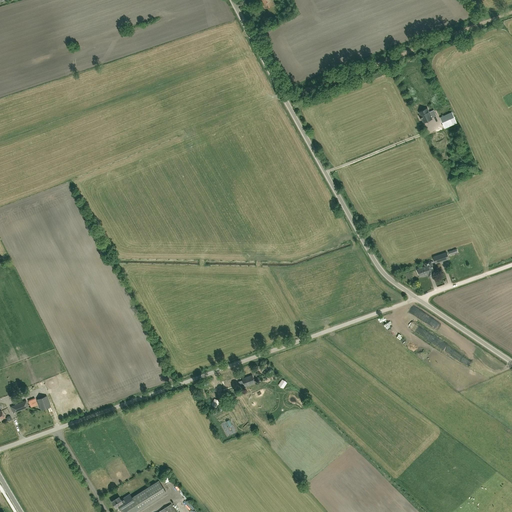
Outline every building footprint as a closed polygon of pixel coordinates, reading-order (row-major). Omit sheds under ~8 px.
[(261,0),(264,9),(274,5),(272,0),(261,0)] [(424,123),(432,119),(428,108),(419,112),(421,115),(420,116),(421,120),(422,119),(424,123)] [(445,128),(457,123),(452,113),(440,118),(445,128)] [(449,259),(447,252),(433,257),(436,263),(449,259)] [(424,264),(425,266),(418,269),(420,277),(423,275),(424,276),(428,274),(429,277),(436,275),(431,262),(424,264)] [(416,326),(411,330),(416,336),(421,332),(416,326)] [(448,354),(452,348),(444,342),(440,348),(448,354)] [(242,388),(255,383),(252,375),(242,379),(243,380),(239,382),(237,376),(220,382),(224,392),(238,387),(237,387),(241,385),(242,388)] [(41,410),(50,407),(47,396),(37,399),(41,410)] [(26,401),(11,407),(13,413),(28,407),(26,401)] [(250,414),(252,411),(244,401),(241,403),(250,414)] [(124,511),(131,511),(142,506),(165,491),(159,480),(130,499),(127,495),(121,499),(119,496),(111,501),(115,507),(118,505),(122,511),(123,510),(124,511)]
